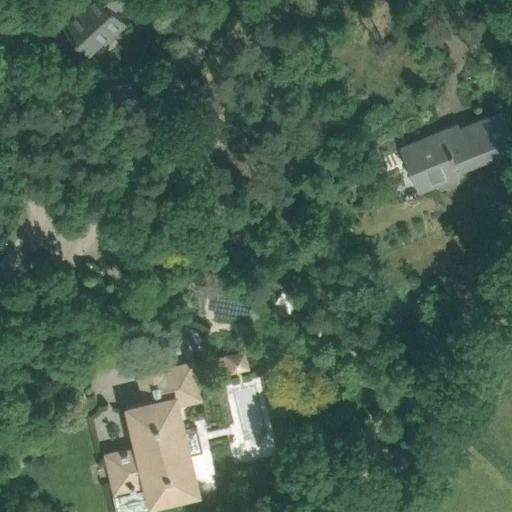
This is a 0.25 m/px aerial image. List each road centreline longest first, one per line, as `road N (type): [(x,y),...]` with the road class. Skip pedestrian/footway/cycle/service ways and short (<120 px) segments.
road 1 (residential): [(84,237),(228,0)]
road 2 (track): [(511,326),(410,468),(353,511)]
road 3 (residential): [(0,384),(84,237)]
